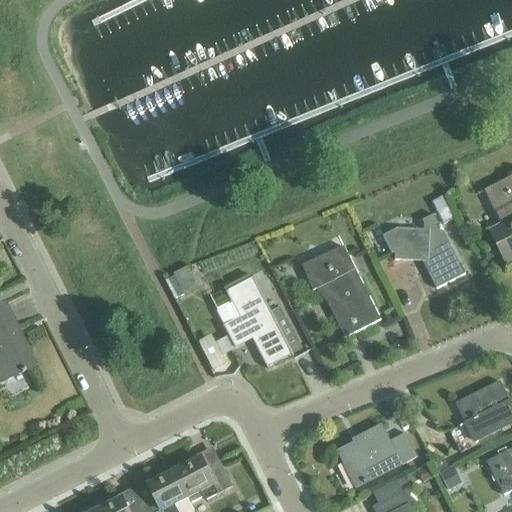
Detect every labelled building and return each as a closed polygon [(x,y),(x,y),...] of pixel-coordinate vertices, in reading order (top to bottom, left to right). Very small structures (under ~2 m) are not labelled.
[(490,234),(506,265),(511,261),(511,179),(489,192),(506,226),(490,234)] [(449,209),(438,215),(444,226),(455,220),(449,209)] [(390,256),(394,256),(394,263),(421,265),(435,292),(464,278),(434,218),(423,224),(424,227),(424,232),(396,231),(395,232),(382,238),(390,256)] [(320,290),(339,329),(345,340),(381,322),(345,250),(301,267),(314,292),(320,290)] [(175,273),(186,295),(207,285),(196,262),(175,273)] [(236,351),(236,350),(255,340),(259,346),(255,348),(266,368),(292,355),(275,323),(284,319),(279,308),(270,313),(255,284),(239,292),(241,296),(230,302),(232,305),(217,313),(230,339),(218,346),(224,357),(236,351)] [(0,383),(33,367),(23,348),(21,348),(12,331),(15,330),(3,307),(0,308),(0,383)] [(455,407),(474,444),(511,425),(511,411),(499,385),(455,407)] [(341,452),(359,488),(415,460),(404,437),(387,445),(379,427),(357,438),(359,443),(341,452)] [(511,494),(511,452),(487,466),(504,499),(511,494)] [(188,460),(174,467),(190,500),(192,504),(205,497),(207,501),(232,488),(220,463),(206,470),(201,459),(191,465),(188,460)] [(459,464),(447,468),(455,491),(467,487),(459,464)] [(157,500),(143,507),(145,511),(178,511),(176,507),(190,500),(174,467),(158,475),(161,480),(150,486),(157,500)] [(408,511),(407,508),(414,505),(407,491),(378,506),(381,511),(408,511)] [(109,500),(94,508),(96,511),(145,511),(143,507),(132,511),(128,511),(122,500),(112,505),(109,500)]
